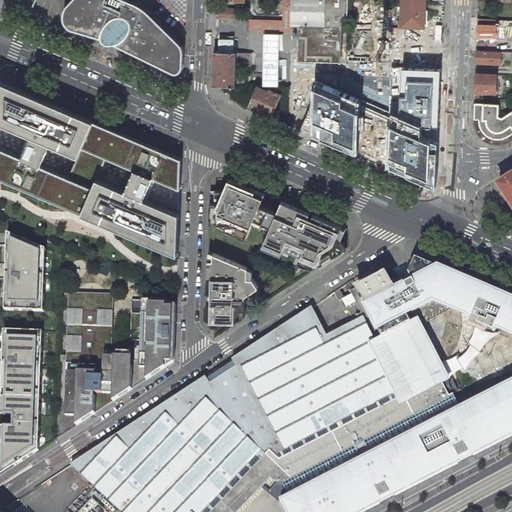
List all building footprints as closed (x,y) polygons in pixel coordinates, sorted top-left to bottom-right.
[(69,0),(66,4),(65,7),(64,10),(63,13),(64,16),(64,19),(65,21),(66,22),(68,25),(69,26),(71,27),(102,36),(102,38),(103,39),(105,41),(108,42),(109,42),(112,42),(114,41),(174,71),(177,71),(180,69),(181,68),(182,66),(183,58),(183,47),(182,44),(180,41),(146,7),(141,3),(137,1),(134,0),(69,0)] [(424,3),(403,2),(402,26),(423,27),(424,3)] [(216,15),(231,16),(232,8),(217,7),(216,15)] [(507,20),(478,19),(477,36),(495,37),(496,32),(499,32),(504,32),(506,29),(507,20)] [(236,51),(215,50),(213,84),(224,85),(234,85),(236,51)] [(501,51),(477,50),(476,62),(501,64),(501,51)] [(336,88),(321,80),(302,128),(437,187),(442,68),(424,67),(425,56),(407,56),(406,63),(349,61),(336,88)] [(497,75),(476,73),(475,91),(496,92),(497,75)] [(0,146),(0,177),(83,213),(98,178),(107,157),(83,146),(94,120),(4,81),(3,93),(0,91),(0,121),(34,136),(32,141),(27,138),(22,150),(27,152),(25,157),(0,146)] [(252,81),(243,104),(268,114),(277,91),(252,81)] [(511,110),(502,117),(498,116),(499,104),(474,103),(474,119),(479,119),(479,122),(479,124),(480,127),(481,130),(483,132),(485,134),(488,137),(490,138),(493,139),(496,139),(499,139),(501,139),(504,138),(508,136),(510,141),(511,139),(511,110)] [(176,155),(94,120),(83,146),(107,157),(135,169),(126,190),(98,178),(83,213),(178,254),(180,213),(142,197),(144,192),(149,194),(154,183),(149,180),(151,176),(181,188),(181,169),(176,167),(176,155)] [(511,176),(498,186),(511,206),(511,176)] [(265,193),(229,178),(224,190),(210,190),(209,224),(234,224),(234,234),(245,239),(251,224),(269,231),(262,246),(282,255),(284,249),(302,256),(300,262),(313,268),(316,262),(319,256),(322,257),(330,252),(333,257),(346,249),(337,236),(341,225),(282,201),(277,212),(260,205),(265,193)] [(46,249),(8,233),(6,267),(10,268),(10,279),(6,279),(5,310),(43,311),(46,249)] [(319,256),(316,262),(322,265),(333,257),(330,252),(322,257),(319,256)] [(248,267),(213,253),(213,261),(208,261),(207,294),(212,294),(212,302),(207,302),(207,319),(210,319),(209,324),(216,325),(230,325),(230,322),(234,322),(234,315),(245,315),(245,295),(259,287),(253,278),(248,278),(248,267)] [(379,345),(415,328),(448,312),(449,311),(450,310),(484,324),(511,335),(511,301),(506,304),(500,297),(492,293),(493,291),(417,258),(415,258),(411,268),(410,269),(411,271),(405,273),(389,281),(385,273),(370,281),(351,291),(363,316),(379,345)] [(335,292),(339,300),(342,298),(344,297),(340,288),(335,292)] [(77,416),(77,425),(95,413),(96,396),(114,397),(114,401),(132,389),(133,377),(147,378),(147,379),(174,362),(176,305),(166,305),(166,301),(142,300),(140,360),(130,360),(131,346),(117,346),(117,351),(105,350),(105,339),(111,339),(111,326),(113,326),(113,312),(111,312),(112,298),(90,298),(90,296),(69,292),(70,298),(70,310),(68,310),(68,324),(69,324),(69,337),(67,337),(67,351),(69,351),(68,355),(68,361),(68,364),(66,364),(66,379),(68,379),(66,416),(77,416)] [(442,383),(415,328),(379,345),(363,316),(326,335),(316,316),(311,307),(294,319),(232,359),(236,365),(220,375),(210,382),(206,376),(72,464),(99,490),(121,511),(238,511),(271,478),(272,478),(273,479),(274,479),(274,480),(275,480),(276,480),(278,480),(280,480),(289,497),(460,409),(453,394),(449,396),(442,383)] [(230,325),(216,325),(216,334),(230,325)] [(39,448),(43,331),(4,330),(3,361),(7,361),(7,372),(3,372),(2,414),(14,414),(14,426),(1,426),(1,430),(6,431),(6,437),(1,437),(0,458),(0,464),(13,464),(39,448)] [(220,375),(236,365),(232,359),(217,369),(220,375)] [(147,378),(133,377),(132,389),(147,379),(147,378)] [(442,383),(449,396),(453,394),(458,391),(452,379),(448,380),(442,383)] [(511,382),(460,409),(289,497),(280,502),(287,507),(286,509),(289,511),(291,510),(292,511),(362,511),(380,503),(382,498),(394,491),(399,493),(452,466),(454,461),(468,454),(473,455),(511,434),(511,382)] [(114,401),(114,397),(96,396),(95,413),(114,401)] [(13,464),(0,464),(0,475),(39,450),(39,448),(13,464)] [(238,511),(292,511),(291,510),(289,511),(286,509),(287,507),(280,502),(289,497),(280,480),(278,480),(276,480),(275,480),(274,480),(274,479),(273,479),(272,478),(271,478),(238,511)]
